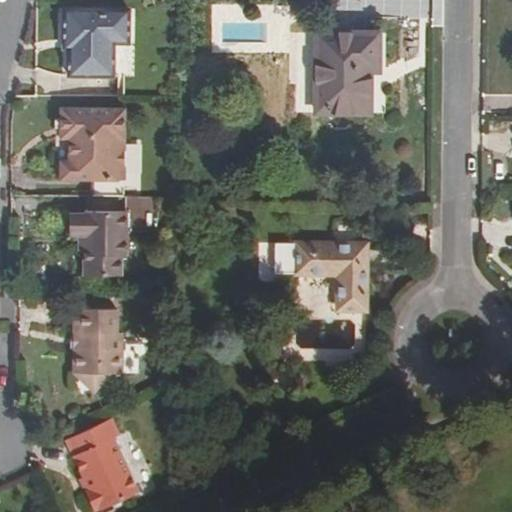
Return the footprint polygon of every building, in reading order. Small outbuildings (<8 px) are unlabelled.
[(66,34),(66,45),(65,74),(111,75),(112,42),(127,43),(128,8),(60,7),(59,34),(66,34)] [(379,72),(379,34),(316,34),(315,113),(371,113),(371,72),(379,72)] [(69,129),(69,141),(69,164),(60,164),(60,183),(92,183),(92,197),(123,197),(125,197),(125,110),(59,111),(59,129),(69,129)] [(69,129),(59,129),(59,141),(69,141),(69,129)] [(68,234),(80,234),(85,234),(85,250),(85,276),(122,276),(122,257),(128,257),(128,234),(158,234),(158,197),(125,197),(123,197),(124,212),(85,212),(85,216),(68,216),(68,234)] [(365,309),(365,244),(298,244),(297,273),(337,273),(337,309),(365,309)] [(86,374),(101,388),(115,374),(123,375),(124,335),(118,335),(119,312),(76,311),(76,334),(82,334),(82,348),(76,348),(76,373),(86,374)] [(71,348),(76,348),(82,348),(82,334),(76,334),(71,334),(71,348)] [(86,374),(76,373),(96,393),(101,388),(86,374)] [(108,418),(63,438),(85,487),(82,488),(91,507),(94,505),(95,508),(135,490),(109,435),(114,433),(108,418)]
